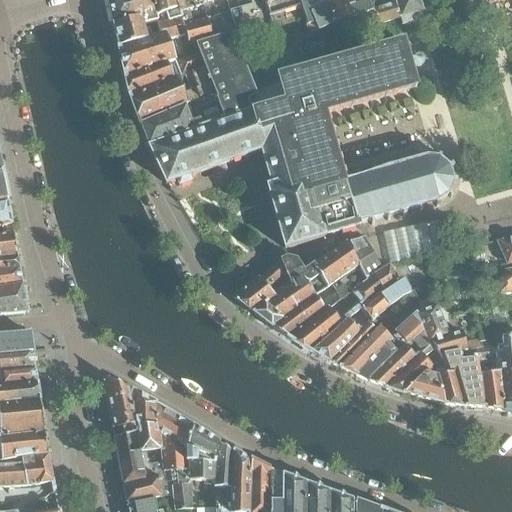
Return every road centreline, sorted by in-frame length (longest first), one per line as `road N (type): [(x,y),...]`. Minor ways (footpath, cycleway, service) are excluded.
road 1 (residential): [(511,436),(352,393),(273,350),(219,303),(157,200),(94,0)]
road 2 (residential): [(90,355),(242,441),(413,511)]
road 3 (residential): [(0,74),(59,322)]
road 4 (residential): [(98,511),(75,402),(75,382),(90,355)]
